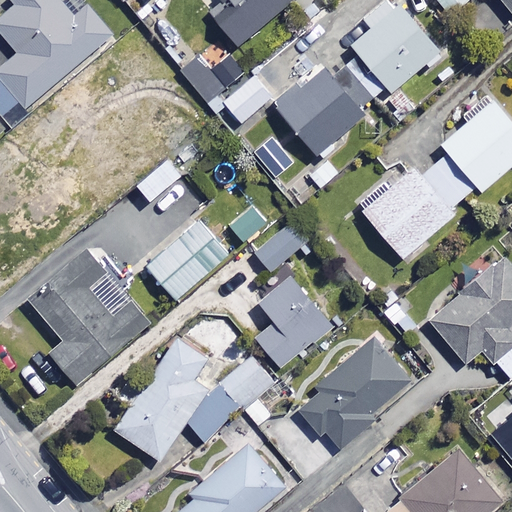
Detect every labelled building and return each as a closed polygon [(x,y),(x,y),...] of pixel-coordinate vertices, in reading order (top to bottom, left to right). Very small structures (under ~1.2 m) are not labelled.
[(77,17),(61,0),(15,0),(19,4),(0,20),(0,28),(21,52),(0,70),(0,108),(5,115),(21,102),(29,111),(115,35),(89,7),(77,17)] [(298,0),(228,0),(212,14),(241,48),(298,0)] [(356,54),(332,74),(327,68),(307,86),(301,79),(274,102),(325,162),(349,142),(344,136),(367,116),(361,109),(375,97),(394,118),(413,102),(400,88),(427,65),(430,69),(445,56),(401,5),(397,8),(389,0),(384,0),(363,18),(373,29),(351,48),(356,54)] [(511,0),(438,0),(453,17),(472,0),(502,0),(511,11),(511,0)] [(147,76),(124,48),(60,100),(83,128),(147,76)] [(226,87),(198,55),(180,71),(207,103),(226,87)] [(274,98),(255,77),(226,103),(244,124),(274,98)] [(511,168),(511,121),(493,99),(441,144),(448,152),(421,176),(414,169),(364,212),(405,259),(457,214),(452,209),(478,187),(484,193),(511,168)] [(183,177),(169,162),(140,187),(154,203),(183,177)] [(0,277),(5,284),(96,206),(77,184),(61,198),(31,163),(11,180),(17,187),(0,201),(0,277)] [(268,224),(254,207),(233,226),(247,242),(268,224)] [(309,242),(292,221),(256,250),(273,271),(309,242)] [(230,256),(202,223),(150,266),(178,300),(230,256)] [(133,301),(112,317),(92,293),(113,276),(94,252),(31,302),(64,344),(54,353),(78,384),(153,326),(133,301)] [(511,380),(511,331),(510,329),(511,326),(511,268),(505,259),(431,320),(468,364),(486,350),(511,380)] [(335,328),(293,278),(262,304),(276,321),(258,336),(285,369),(335,328)] [(189,423),(213,386),(202,379),(218,354),(186,333),(168,341),(112,426),(165,460),(189,423)] [(414,382),(373,340),(298,412),(339,454),(414,382)] [(189,423),(210,442),(242,409),(259,425),(274,411),(256,394),(273,376),(252,357),(189,423)] [(511,412),(507,417),(509,420),(492,433),(511,458),(511,412)] [(264,511),(291,489),(251,445),(194,495),(197,499),(182,511),(264,511)] [(495,511),(504,506),(461,452),(405,496),(418,511),(495,511)] [(414,511),(404,498),(389,510),(390,511),(414,511)]
